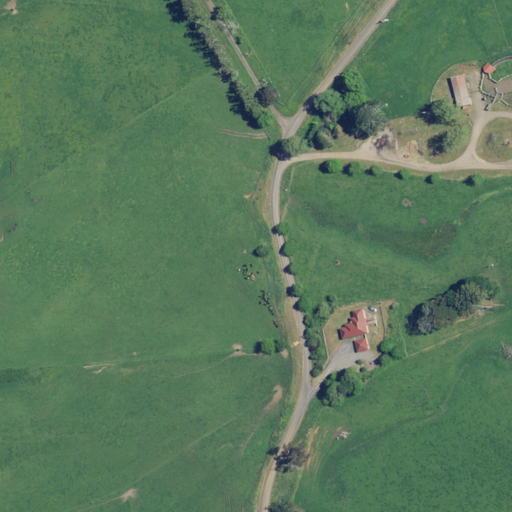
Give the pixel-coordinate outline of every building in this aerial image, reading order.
[(496,69),(490,62),(484,67),(490,74),(496,69)] [(472,104),(466,75),(453,77),(460,107),(472,104)] [(366,317),(365,309),(354,311),(356,317),(352,318),(353,323),(341,326),(344,339),(369,333),(368,325),(378,323),(376,315),(366,317)] [(369,349),(367,338),(355,340),(358,352),(369,349)] [(379,365),(375,356),(362,362),(366,372),(379,365)]
